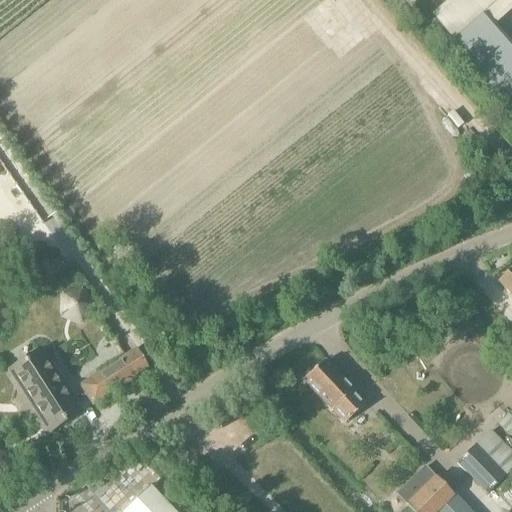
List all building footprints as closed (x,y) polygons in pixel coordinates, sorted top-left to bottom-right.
[(511,44),(478,6),(441,40),(511,119),(511,44)] [(511,268),(498,282),(511,297),(511,268)] [(59,319),(82,327),(95,308),(82,288),(59,295),(59,319)] [(93,406),(148,370),(135,350),(80,386),(93,406)] [(50,432),(80,413),(40,352),(10,371),(50,432)] [(333,411),(345,424),(365,406),(352,393),(353,392),(325,361),(304,381),(332,412),(333,411)] [(488,434),(457,465),(487,495),(511,470),(511,411),(498,425),(511,439),(511,443),(505,451),(488,434)] [(467,511),(425,468),(422,465),(403,482),(406,485),(396,495),(412,511),(467,511)] [(511,508),(511,476),(496,492),(511,508)] [(173,511),(150,488),(146,492),(124,511),(173,511)]
